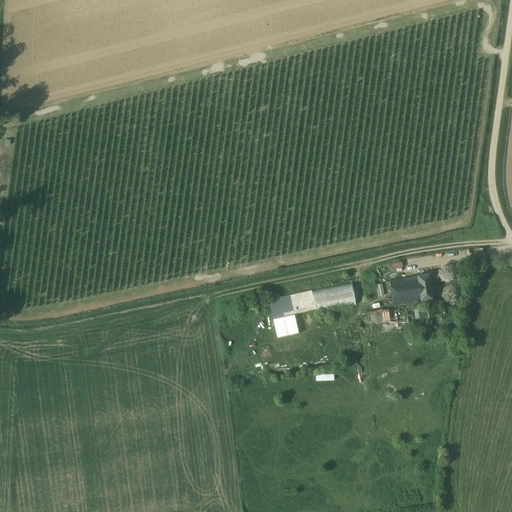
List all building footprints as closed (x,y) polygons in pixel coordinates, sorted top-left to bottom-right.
[(393,305),(421,300),(421,301),(433,299),(429,274),(389,280),(393,305)] [(381,284),(376,285),(378,297),(384,295),(381,284)] [(290,296),(294,315),(315,310),(311,291),(290,296)] [(372,347),(371,336),(409,331),(406,307),(394,308),(388,308),(367,311),(369,324),(348,327),(352,350),(372,347)] [(427,309),(415,311),(416,319),(428,317),(427,309)]
